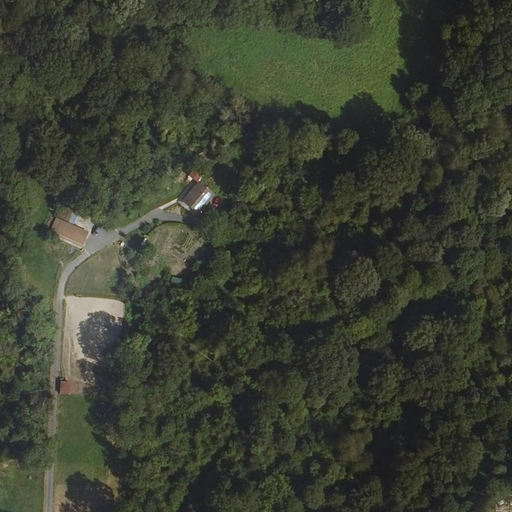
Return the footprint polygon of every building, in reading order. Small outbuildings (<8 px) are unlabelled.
[(191,170),(188,177),(198,182),(202,175),(191,170)] [(182,201),(194,183),(191,180),(178,198),(182,201)] [(197,216),(214,196),(198,182),(181,202),(197,216)] [(60,201),(48,235),(83,247),(89,231),(73,226),(79,208),(60,201)] [(172,277),(171,284),(184,287),(185,279),(172,277)]
